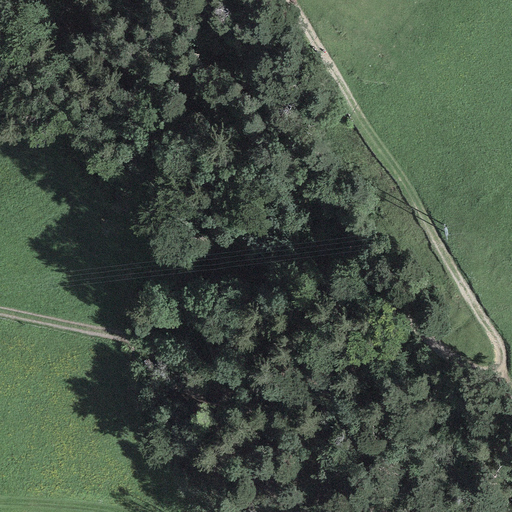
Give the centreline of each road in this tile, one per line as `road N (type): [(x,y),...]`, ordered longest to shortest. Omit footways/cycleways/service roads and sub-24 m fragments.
road 1 (track): [(156,349),(181,367),(189,389),(241,393),(243,374),(214,336),(159,217),(141,155),(101,86),(60,46),(57,31),(66,23),(200,97),(335,213),(429,339),(465,367),(496,375),(503,362),(502,343),(400,166),(290,0)]
road 2 (track): [(0,310),(156,349)]
